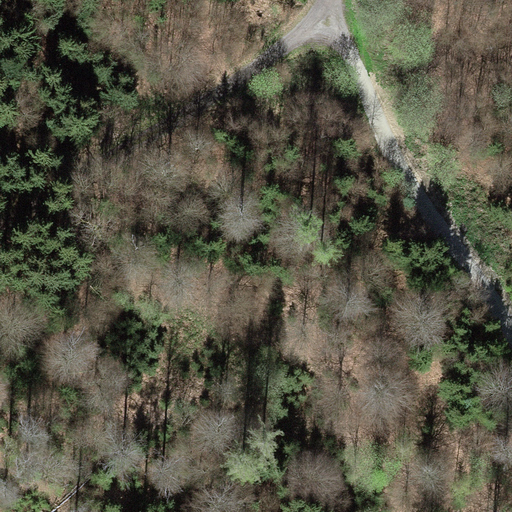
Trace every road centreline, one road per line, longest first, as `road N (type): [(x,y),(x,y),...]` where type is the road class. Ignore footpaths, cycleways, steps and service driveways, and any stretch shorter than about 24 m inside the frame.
road 1 (track): [(330,0),(328,23),(393,157),(511,339)]
road 2 (track): [(328,23),(0,225)]
